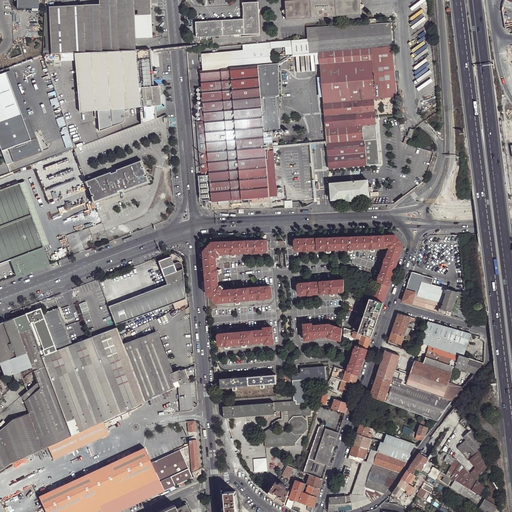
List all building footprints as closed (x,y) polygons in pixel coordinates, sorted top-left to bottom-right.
[(16,0),(16,8),(38,9),(38,0),(16,0)] [(152,37),(150,0),(98,0),(99,5),(44,6),(43,54),(75,52),(135,49),(135,38),(152,37)] [(360,0),(285,0),(286,16),(361,12),(360,0)] [(509,34),(511,33),(511,0),(504,0),(502,7),(502,10),(505,28),(506,29),(506,30),(509,34)] [(242,2),(243,19),(195,23),(196,38),(260,33),(258,1),(242,2)] [(390,19),(307,27),(308,35),(309,49),(309,52),(319,52),(392,45),(390,19)] [(246,42),(246,49),(271,46),(281,45),(282,52),(309,49),(308,35),(246,42)] [(392,45),(319,52),(329,166),(379,161),(374,97),(396,95),(392,45)] [(201,53),(203,70),(266,64),(267,82),(276,81),(281,128),(278,62),(273,63),(271,46),(246,49),(201,53)] [(151,86),(150,49),(135,49),(75,52),(77,91),(78,99),(78,111),(93,110),(96,110),(97,118),(97,130),(120,121),(121,121),(123,119),(123,117),(123,108),(138,107),(138,120),(138,125),(153,119),(152,115),(152,107),(159,107),(158,86),(151,86)] [(264,141),(264,131),(263,129),(281,128),(276,81),(267,82),(266,64),(203,70),(200,70),(204,108),(200,108),(202,120),(197,120),(201,170),(209,169),(212,200),(252,196),(270,194),(277,194),(274,150),(273,143),(273,141),(264,141)] [(11,70),(4,72),(29,139),(35,137),(11,70)] [(4,72),(0,74),(0,147),(6,165),(41,152),(35,137),(29,139),(4,72)] [(272,130),(264,131),(264,141),(273,141),(272,130)] [(83,182),(91,202),(115,193),(114,192),(120,189),(121,191),(145,182),(143,176),(141,177),(141,175),(142,175),(140,168),(138,169),(138,167),(139,167),(137,161),(113,171),(114,172),(108,174),(107,173),(83,182)] [(331,181),(332,197),(347,196),(347,199),(355,198),(355,195),(369,194),(369,189),(372,189),(372,182),(368,182),(368,178),(331,181)] [(25,181),(19,183),(43,247),(49,245),(25,181)] [(43,247),(19,183),(0,190),(0,263),(10,260),(16,276),(48,263),(43,247)] [(303,239),(296,239),(295,240),(295,241),(295,249),(296,251),(305,250),(305,251),(308,251),(309,250),(327,250),(330,250),(331,249),(349,249),(352,249),(353,249),(371,248),(371,249),(374,248),(375,248),(386,247),(387,247),(388,247),(389,248),(389,250),(388,251),(385,258),(385,259),(384,262),(380,275),(378,278),(379,278),(378,282),(389,285),(393,275),(403,245),(395,235),(303,239)] [(204,251),(208,294),(217,302),(224,302),(225,302),(228,302),(228,301),(259,299),(262,299),(263,299),(271,298),(272,296),(271,287),(269,286),(223,290),(219,286),(218,273),(218,270),(217,270),(216,258),(220,254),(232,253),(232,254),(235,254),(236,253),(254,252),(255,253),(258,253),(258,252),(266,252),(268,250),(267,242),(267,241),(266,240),(259,240),(212,242),(204,251)] [(158,261),(164,275),(181,268),(181,265),(181,264),(180,263),(178,262),(176,262),(174,263),(171,256),(158,261)] [(167,284),(109,306),(115,324),(118,324),(184,299),(181,268),(164,275),(167,284)] [(463,292),(446,288),(431,284),(433,278),(414,273),(412,272),(410,278),(411,280),(410,283),(408,283),(406,289),(402,301),(438,312),(462,319),(468,320),(466,306),(464,286),(462,287),(463,292)] [(344,292),(344,280),(299,284),(298,285),(299,294),(300,295),(308,295),(309,295),(312,295),(312,294),(331,293),(334,293),(335,292),(344,292)] [(383,303),(389,285),(378,282),(377,281),(371,299),(383,303)] [(358,288),(346,284),(346,290),(356,293),(358,288)] [(365,312),(370,298),(364,296),(359,310),(365,312)] [(380,313),(383,303),(371,299),(370,298),(365,312),(377,316),(378,312),(380,313)] [(57,350),(72,344),(58,307),(42,312),(57,350)] [(41,308),(26,314),(41,356),(57,350),(42,312),(41,308)] [(375,327),(380,313),(378,312),(377,316),(365,312),(363,318),(375,322),(374,326),(375,327)] [(398,313),(389,340),(401,345),(404,336),(407,327),(410,319),(411,317),(398,313)] [(41,356),(26,314),(14,318),(32,366),(34,372),(45,367),(41,356)] [(357,316),(352,330),(354,331),(358,332),(363,318),(357,316)] [(32,366),(14,318),(2,323),(6,335),(0,337),(0,363),(5,376),(11,374),(19,371),(32,366)] [(358,332),(371,337),(375,327),(374,326),(375,322),(363,318),(358,332)] [(470,334),(428,322),(421,342),(429,345),(459,355),(463,356),(470,334)] [(341,340),(342,328),(329,324),(312,325),(312,323),(303,324),(305,340),(313,339),(313,337),(327,336),(328,336),(329,337),(331,338),(332,338),(341,341),(341,340)] [(118,333),(117,327),(72,344),(57,350),(41,356),(45,367),(71,435),(75,433),(103,420),(144,401),(123,344),(118,333)] [(273,343),(272,327),(264,328),(264,330),(219,334),(218,335),(219,344),(220,345),(226,345),(229,345),(230,344),(243,343),(244,344),(246,344),(247,343),(265,342),(265,344),(273,343)] [(345,328),(343,341),(351,344),(352,342),(353,338),(352,337),(354,331),(352,330),(345,328)] [(358,346),(367,349),(371,337),(358,332),(354,331),(352,337),(353,338),(358,339),(359,339),(359,341),(360,342),(359,344),(358,346)] [(153,332),(123,344),(144,401),(167,391),(175,387),(170,375),(153,332)] [(364,359),(367,349),(358,346),(356,345),(355,349),(354,349),(353,351),(354,352),(353,355),(364,359)] [(459,355),(429,345),(425,357),(426,357),(423,363),(414,360),(409,376),(394,371),(391,379),(443,397),(448,383),(451,373),(453,367),(455,367),(459,355)] [(385,350),(377,374),(391,379),(394,371),(400,355),(385,350)] [(362,365),(364,359),(353,355),(351,361),(362,365)] [(474,374),(483,363),(463,356),(459,355),(455,367),(474,374)] [(358,375),(362,365),(351,361),(350,364),(349,364),(348,367),(348,368),(347,371),(358,375)] [(325,366),(300,368),(301,372),(301,379),(304,379),(326,378),(325,366)] [(48,446),(71,435),(45,367),(34,372),(37,380),(38,382),(27,391),(22,396),(25,401),(30,413),(43,449),(48,446)] [(342,380),(343,378),(336,376),(338,371),(342,372),(343,372),(344,370),(335,367),(334,369),(331,376),(332,376),(333,377),(337,378),(342,380)] [(186,368),(170,375),(175,387),(179,385),(190,380),(186,368)] [(355,384),(358,375),(347,371),(345,370),(343,378),(342,380),(355,384)] [(22,377),(19,371),(11,374),(14,380),(22,377)] [(301,372),(292,373),(292,380),(301,379),(301,372)] [(276,374),(221,379),(221,387),(276,382),(276,374)] [(377,374),(370,396),(420,414),(438,421),(452,400),(443,397),(391,379),(377,374)] [(306,399),(304,379),(301,379),(292,380),(293,394),(294,397),(296,397),(296,400),(294,400),(275,402),(276,411),(281,410),(288,410),(293,409),(297,409),(297,407),(302,407),(302,404),(306,403),(306,399)] [(192,410),(190,380),(179,385),(180,411),(192,410)] [(352,392),(355,384),(342,380),(341,382),(339,388),(352,392)] [(443,397),(452,400),(463,388),(448,383),(443,397)] [(324,406),(328,396),(325,395),(323,395),(320,403),(319,404),(324,406)] [(288,410),(289,421),(293,416),(301,415),(302,415),(310,414),(309,405),(311,404),(310,399),(306,399),(306,403),(307,407),(302,407),(297,407),(297,409),(293,409),(288,410)] [(346,413),(349,403),(336,399),(335,399),(332,407),(343,412),(346,413)] [(223,406),(224,418),(276,414),(276,411),(275,402),(227,406),(223,406)] [(272,428),(290,427),(289,421),(288,410),(281,410),(281,418),(278,419),(272,422),(272,427),(272,428)] [(0,470),(5,467),(43,449),(30,413),(12,420),(0,430),(0,470)] [(306,420),(301,415),(293,416),(289,421),(290,427),(290,430),(294,434),(299,434),(303,434),(302,433),(307,428),(306,420)] [(109,433),(103,420),(75,433),(71,435),(48,446),(54,459),(109,433)] [(193,477),(200,474),(201,473),(196,421),(173,423),(185,448),(180,451),(193,477)] [(360,424),(357,433),(371,438),(372,434),(368,433),(370,428),(360,424)] [(423,440),(425,437),(424,437),(428,427),(420,424),(415,437),(423,440)] [(320,426),(304,472),(305,472),(310,474),(323,479),(339,432),(320,426)] [(272,428),(272,427),(263,432),(263,437),(265,437),(265,446),(295,444),(295,443),(295,437),(294,434),(290,430),(290,431),(273,432),(272,428)] [(470,431),(463,437),(466,440),(477,453),(481,449),(485,446),(471,430),(470,431)] [(419,445),(383,432),(377,451),(407,461),(419,445)] [(357,433),(354,443),(367,448),(371,438),(357,433)] [(297,439),(303,434),(299,434),(294,434),(295,437),(295,443),(297,439)] [(477,453),(466,440),(458,447),(469,460),(477,453)] [(373,463),(399,472),(407,461),(377,451),(369,448),(367,448),(354,443),(348,458),(362,463),(363,460),(367,449),(368,449),(367,452),(369,453),(370,451),(377,454),(373,463)] [(117,511),(193,477),(180,451),(152,464),(144,447),(40,495),(37,496),(45,511),(117,511)] [(489,466),(481,449),(477,453),(469,460),(475,468),(469,473),(460,462),(459,463),(456,460),(453,465),(449,473),(453,475),(451,477),(454,479),(456,480),(463,485),(474,492),(482,496),(486,490),(478,480),(489,466)] [(355,483),(365,487),(373,463),(377,454),(370,451),(367,462),(363,460),(362,463),(355,483)] [(419,452),(410,465),(415,468),(419,471),(428,459),(419,452)] [(453,465),(456,460),(456,459),(452,457),(452,456),(448,453),(444,461),(453,465)] [(254,472),(267,471),(266,458),(253,459),(254,472)] [(365,487),(384,493),(399,472),(373,463),(365,487)] [(293,468),(287,466),(282,475),(287,477),(290,478),(291,475),(293,468)] [(439,478),(441,474),(442,472),(433,467),(432,470),(436,476),(439,478)] [(395,488),(392,493),(398,497),(402,491),(404,489),(407,484),(408,482),(413,475),(413,474),(407,470),(398,484),(395,488)] [(323,479),(310,474),(307,484),(308,484),(320,488),(323,479)] [(280,475),(268,494),(276,500),(285,505),(290,491),(289,491),(290,485),(286,482),(287,477),(282,475),(282,476),(280,475)] [(305,485),(306,483),(296,480),(294,486),(292,491),(290,498),(300,501),(303,492),(305,485)] [(458,491),(463,485),(456,480),(455,482),(454,481),(451,486),(458,491)] [(365,495),(365,487),(355,483),(352,494),(357,494),(359,494),(365,495)] [(317,497),(320,488),(308,484),(307,486),(305,493),(317,497)] [(404,489),(406,491),(405,493),(409,496),(414,488),(407,484),(404,489)] [(470,498),(474,492),(463,485),(459,492),(470,498)] [(372,501),(384,493),(365,487),(365,495),(370,500),(371,499),(372,501)] [(421,488),(416,494),(421,498),(426,491),(421,488)] [(226,511),(237,511),(236,490),(225,491),(226,511)] [(402,491),(398,497),(405,502),(409,496),(405,493),(402,491)] [(314,506),(317,497),(305,493),(303,492),(300,501),(308,504),(314,506)] [(354,509),(362,506),(359,494),(357,494),(352,494),(350,494),(350,495),(351,495),(354,509)] [(369,503),(372,501),(371,499),(370,500),(365,495),(359,494),(362,506),(369,503)] [(341,510),(346,509),(346,495),(335,497),(329,497),(328,511),(341,510)] [(485,511),(494,511),(498,507),(485,499),(480,508),(485,511)]
